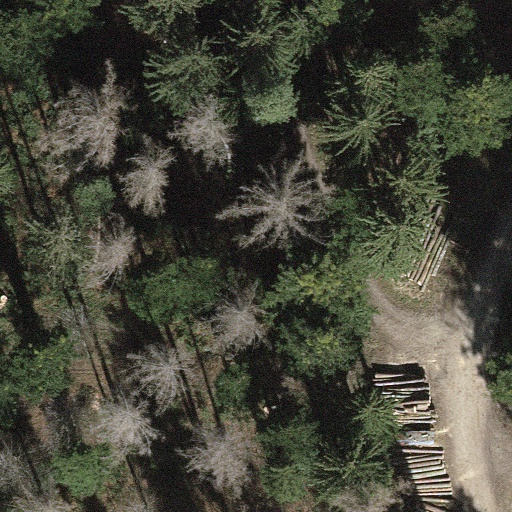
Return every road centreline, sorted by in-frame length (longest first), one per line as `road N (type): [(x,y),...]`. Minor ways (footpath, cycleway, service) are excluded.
road 1 (track): [(247,0),(375,318),(493,470)]
road 2 (track): [(511,261),(496,299),(493,470),(509,511)]
